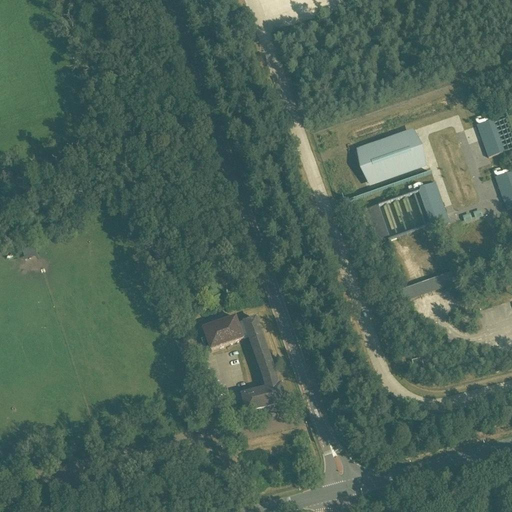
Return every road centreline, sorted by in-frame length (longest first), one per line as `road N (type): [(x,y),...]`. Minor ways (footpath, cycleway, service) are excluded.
road 1 (secondary): [(340,491),(169,0)]
road 2 (primary): [(340,491),(511,445)]
